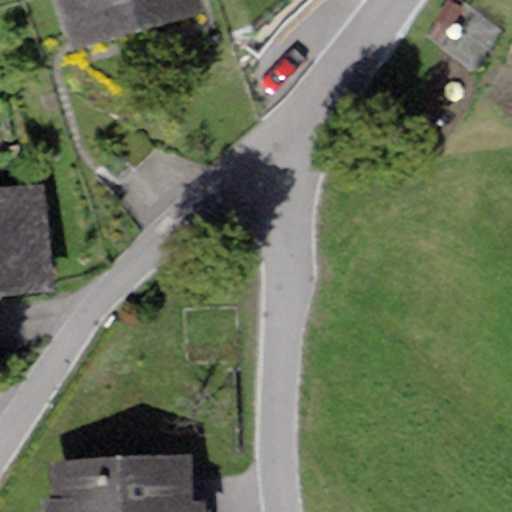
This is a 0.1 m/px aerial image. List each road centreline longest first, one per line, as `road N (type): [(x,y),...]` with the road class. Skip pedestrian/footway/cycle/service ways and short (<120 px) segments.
road 1 (residential): [(248,175),(108,291),(0,447)]
road 2 (residential): [(290,511),(286,376),(299,265),(282,212),(248,175)]
road 3 (residential): [(396,0),(343,74),(248,175)]
